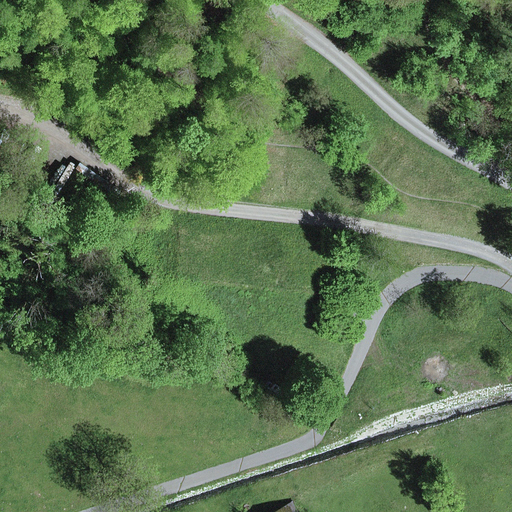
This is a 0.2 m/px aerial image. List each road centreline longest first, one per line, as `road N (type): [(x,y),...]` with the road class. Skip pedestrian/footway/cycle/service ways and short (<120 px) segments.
road 1 (track): [(511,263),(471,243),(186,207),(147,194),(58,122),(0,102)]
road 2 (unclassified): [(102,511),(309,439),(342,395),(386,297),(406,282),(428,273),(511,283)]
road 3 (unclassified): [(511,188),(413,127),(348,62),(264,0)]
